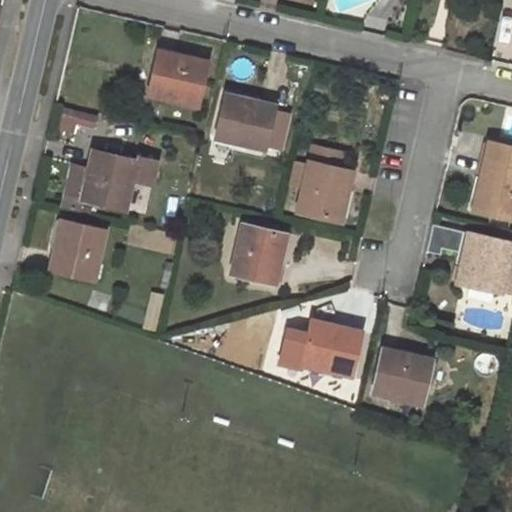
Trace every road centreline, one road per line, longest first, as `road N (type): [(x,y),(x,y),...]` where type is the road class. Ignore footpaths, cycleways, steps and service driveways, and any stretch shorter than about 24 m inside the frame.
road 1 (residential): [(125,0),(448,68)]
road 2 (residential): [(400,282),(448,68)]
road 3 (secondary): [(0,201),(45,0)]
